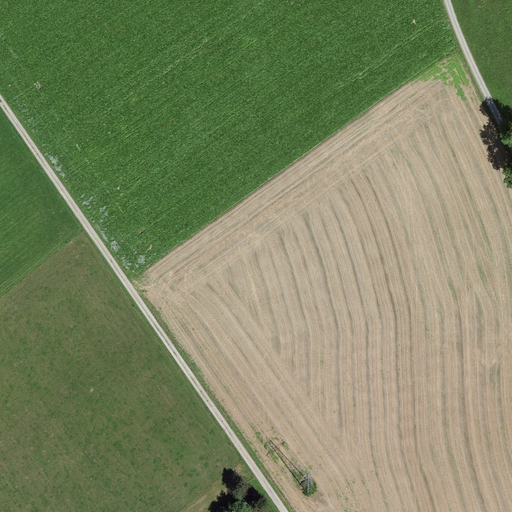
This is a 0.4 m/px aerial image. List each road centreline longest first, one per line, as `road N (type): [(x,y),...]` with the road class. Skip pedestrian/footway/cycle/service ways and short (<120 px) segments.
road 1 (track): [(286,511),(0,90)]
road 2 (track): [(511,153),(445,0)]
